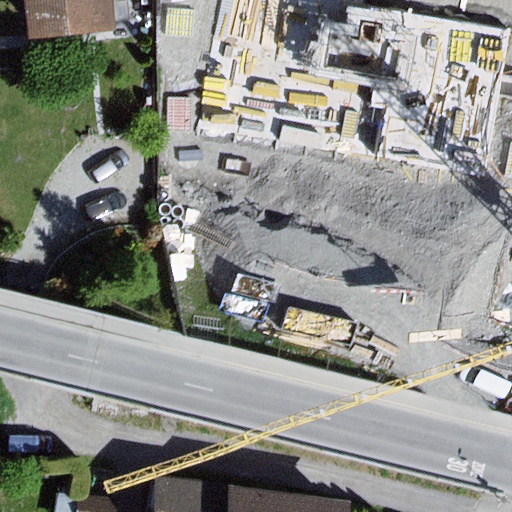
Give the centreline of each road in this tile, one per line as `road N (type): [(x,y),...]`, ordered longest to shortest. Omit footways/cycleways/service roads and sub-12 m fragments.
road 1 (track): [(446,511),(84,435),(36,398),(0,314)]
road 2 (unclassified): [(0,336),(503,457)]
